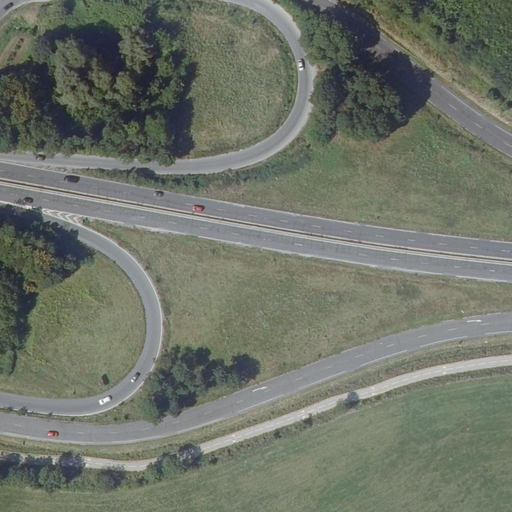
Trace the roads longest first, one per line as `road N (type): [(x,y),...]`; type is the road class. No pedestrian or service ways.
road 1 (trunk): [(0,422),(68,431),(146,426),(446,329),(511,322)]
road 2 (trunk): [(511,250),(0,169)]
road 3 (trunk): [(0,194),(511,271)]
road 4 (trunk): [(257,0),(290,25),(306,71),(298,114),(254,155),(213,168),(0,153)]
road 5 (trunk): [(0,206),(108,246),(141,278),(155,317),(150,360),(132,387),(102,407),(58,410),(0,400)]
road 6 (trunk): [(511,144),(310,0)]
road 7 (track): [(372,0),(511,101)]
